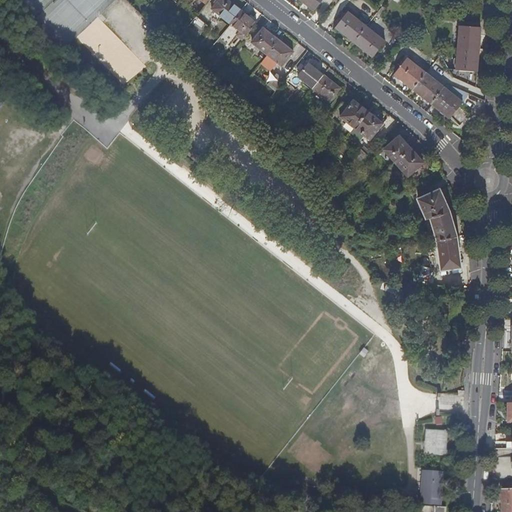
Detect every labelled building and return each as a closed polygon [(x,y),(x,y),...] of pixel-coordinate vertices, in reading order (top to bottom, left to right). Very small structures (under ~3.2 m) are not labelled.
[(231,24),(242,11),(227,0),(218,0),(211,9),(231,24)] [(300,0),(314,11),(323,0),(300,0)] [(1,33),(16,34),(17,11),(2,10),(1,33)] [(242,40),(256,22),(242,11),(231,24),(240,31),(236,35),(242,40)] [(336,28),(355,43),(367,27),(348,12),(336,28)] [(206,25),(195,17),(185,30),(196,39),(206,25)] [(458,48),(479,50),(481,27),(460,26),(458,48)] [(367,27),(355,43),(374,58),(386,42),(367,27)] [(267,55),(279,40),(263,28),(252,42),(267,55)] [(293,51),(279,40),(267,55),(261,63),(271,71),(278,63),(281,66),(293,51)] [(454,78),(476,88),(479,50),(458,48),(457,70),(449,70),(454,78)] [(395,75),(413,89),(426,73),(408,59),(395,75)] [(313,88),(323,75),(308,63),(298,76),(313,88)] [(413,89),(432,104),(445,88),(426,73),(413,89)] [(275,92),(285,80),(278,74),(277,75),(276,74),(267,85),(275,92)] [(340,88),(323,75),(313,88),(329,101),(340,88)] [(451,119),(470,95),(449,85),(446,89),(433,105),(451,119)] [(432,104),(433,105),(446,89),(445,88),(432,104)] [(355,128),(368,111),(353,99),(340,117),(355,128)] [(384,123),(368,111),(355,128),(370,140),(384,123)] [(322,129),(330,119),(323,113),(314,123),(322,129)] [(398,160),(411,149),(400,137),(385,151),(396,163),(398,160)] [(358,166),(368,153),(362,148),(351,161),(358,166)] [(424,163),(411,149),(398,160),(396,163),(409,176),(424,163)] [(431,218),(450,212),(440,190),(418,199),(427,219),(431,218)] [(437,241),(457,237),(450,212),(431,218),(437,241)] [(461,268),(457,237),(437,241),(442,271),(461,268)] [(398,281),(379,278),(378,285),(397,288),(398,281)] [(446,432),(428,430),(426,454),(445,455),(446,432)] [(443,473),(436,472),(423,472),(421,504),(441,505),(443,473)] [(511,511),(511,481),(511,482),(511,488),(502,489),(502,511),(511,511)]
